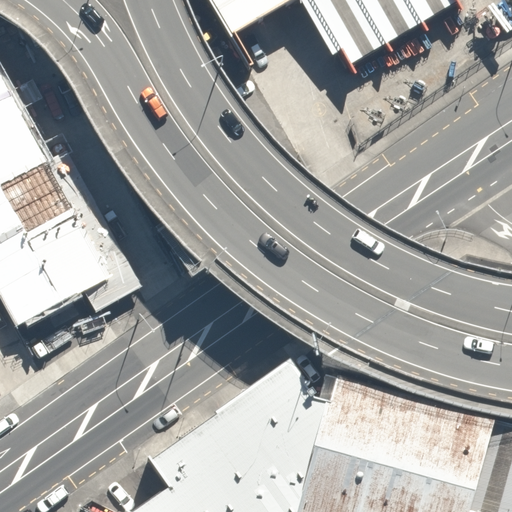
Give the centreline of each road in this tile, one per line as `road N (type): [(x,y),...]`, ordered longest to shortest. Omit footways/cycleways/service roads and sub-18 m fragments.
road 1 (secondary): [(511,374),(367,330),(267,268),(213,220),(87,42),(45,0)]
road 2 (secondary): [(0,479),(511,132)]
road 3 (secondary): [(139,0),(171,83),(287,214),(390,280),(511,317)]
